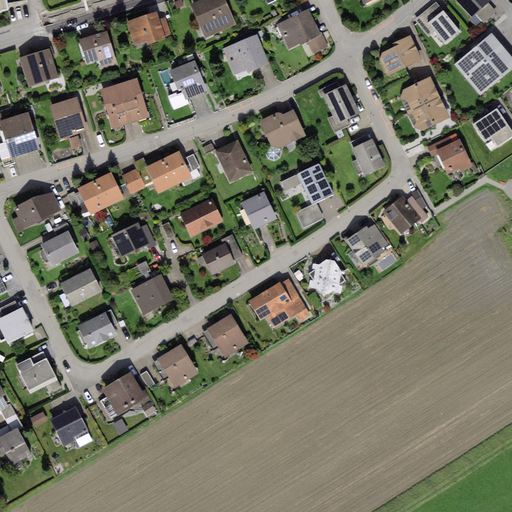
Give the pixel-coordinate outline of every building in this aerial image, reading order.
[(181,0),(178,0),(174,1),(177,9),(184,6),(181,0)] [(225,0),(200,0),(191,4),(205,38),(236,24),(225,0)] [(456,0),(473,17),(475,15),(488,2),(490,0),(456,0)] [(436,1),(413,20),(428,37),(435,31),(446,44),(461,31),(436,1)] [(497,11),(488,2),(475,15),(483,24),(497,11)] [(308,8),(276,25),(289,50),(307,41),(314,54),(328,47),(308,8)] [(157,13),(127,22),(134,44),(147,41),(148,45),(165,39),(164,37),(159,19),(157,13)] [(165,17),(159,19),(164,37),(171,35),(165,17)] [(107,31),(80,40),(87,64),(99,60),(102,67),(117,62),(107,31)] [(257,32),(221,48),(233,76),(247,70),(249,73),(270,63),(257,32)] [(511,58),(491,34),(454,64),(480,95),(511,68),(511,58)] [(394,47),(382,52),(379,60),(387,76),(421,60),(409,36),(393,44),(394,47)] [(49,49),(20,58),(29,86),(58,77),(49,49)] [(195,61),(170,71),(178,89),(181,88),(183,93),(185,99),(207,90),(202,78),(205,77),(201,67),(198,69),(195,61)] [(430,77),(403,90),(400,98),(408,113),(440,98),(430,77)] [(137,78),(118,84),(130,123),(149,117),(137,78)] [(118,84),(100,90),(112,128),(130,123),(118,84)] [(345,85),(323,95),(333,116),(327,119),(334,134),(350,126),(347,119),(359,113),(345,85)] [(185,99),(183,93),(177,95),(176,93),(168,97),(173,110),(188,104),(185,99)] [(77,97),(51,105),(61,140),(88,131),(77,97)] [(440,98),(408,113),(415,128),(423,131),(449,118),(440,98)] [(275,113),(259,121),(270,146),(268,147),(267,148),(266,150),(265,152),(265,153),(265,155),(266,156),(267,158),(268,159),(269,160),(271,161),(273,161),(275,161),(277,161),(278,160),(280,158),(281,157),(282,156),(282,154),(282,153),(282,151),(281,150),(280,149),(305,136),(293,109),(282,115),(280,114),(278,113),(277,113),(275,113)] [(511,132),(497,109),(474,124),(485,141),(492,137),(498,145),(511,135),(511,132)] [(29,116),(0,124),(0,126),(5,144),(10,162),(40,153),(29,116)] [(349,143),(352,149),(370,140),(367,134),(349,143)] [(78,136),(69,139),(72,149),(81,147),(78,136)] [(450,136),(427,147),(431,155),(438,152),(454,144),(450,136)] [(370,140),(352,149),(365,176),(385,166),(372,139),(370,140)] [(238,141),(215,152),(230,182),(252,172),(238,141)] [(454,144),(438,152),(448,173),(459,168),(461,172),(472,166),(460,142),(454,144)] [(212,143),(202,148),(205,155),(215,150),(212,143)] [(10,162),(5,144),(0,146),(0,157),(4,170),(12,167),(10,162)] [(179,151),(163,159),(175,185),(192,177),(179,151)] [(193,154),(186,158),(193,171),(200,168),(193,154)] [(163,159),(146,166),(158,193),(175,185),(163,159)] [(319,163),(297,174),(302,183),(312,204),(316,202),(334,194),(319,163)] [(135,169),(122,176),(131,194),(144,188),(135,169)] [(111,173),(95,180),(108,207),(124,199),(111,173)] [(302,183),(297,174),(281,182),(286,191),(302,183)] [(95,180),(78,188),(91,215),(108,207),(95,180)] [(53,190),(14,208),(18,217),(12,220),(18,232),(63,211),(53,190)] [(418,191),(412,194),(415,200),(422,210),(427,206),(418,191)] [(74,192),(67,196),(73,208),(80,204),(74,192)] [(264,192),(241,203),(254,230),(277,220),(264,192)] [(402,197),(383,212),(401,234),(420,219),(406,202),(402,197)] [(412,197),(406,202),(420,219),(423,222),(429,218),(422,210),(415,200),(412,197)] [(212,198),(180,214),(191,237),(223,222),(212,198)] [(312,204),(295,212),(303,228),(323,218),(316,202),(312,204)] [(53,230),(57,237),(68,231),(71,230),(67,223),(53,230)] [(137,223),(111,236),(121,256),(147,244),(140,228),(137,223)] [(169,223),(162,226),(167,239),(174,236),(169,223)] [(147,225),(140,228),(147,244),(149,248),(156,245),(147,225)] [(366,227),(346,242),(363,267),(384,252),(384,247),(388,244),(374,225),(368,230),(366,227)] [(85,229),(79,231),(83,241),(89,238),(85,229)] [(57,237),(41,245),(52,266),(79,252),(68,231),(57,237)] [(222,240),(225,244),(233,260),(242,256),(232,235),(222,240)] [(96,241),(89,244),(92,252),(99,249),(96,241)] [(225,244),(202,255),(211,275),(234,264),(233,260),(225,244)] [(319,264),(313,264),(312,269),(315,269),(308,274),(313,280),(309,280),(308,289),(318,290),(324,297),(327,294),(328,294),(332,292),(341,294),(343,286),(339,285),(345,281),(341,274),(344,275),(345,271),(344,271),(340,270),(334,261),(326,259),(319,264)] [(146,261),(137,265),(142,275),(151,271),(146,261)] [(90,269),(60,284),(72,306),(102,291),(90,269)] [(299,270),(293,274),(298,281),(304,278),(299,270)] [(161,275),(131,291),(143,315),(173,300),(161,275)] [(279,282),(247,301),(260,322),(267,317),(273,328),(295,315),(298,320),(309,314),(288,280),(281,284),(279,282)] [(0,308),(0,310),(3,317),(19,309),(15,301),(0,308)] [(3,317),(0,318),(0,328),(7,343),(33,331),(22,308),(19,309),(3,317)] [(111,310),(106,312),(113,327),(118,324),(111,310)] [(106,312),(78,326),(89,349),(117,335),(113,327),(106,312)] [(230,314),(207,328),(209,330),(219,347),(226,357),(249,343),(230,314)] [(219,347),(209,330),(202,334),(213,351),(219,347)] [(181,344),(157,359),(158,359),(153,363),(164,381),(169,378),(175,388),(199,374),(181,344)] [(30,359),(16,366),(31,394),(57,380),(46,358),(34,365),(30,359)] [(147,372),(140,375),(148,388),(154,384),(147,372)] [(131,373),(103,390),(107,396),(118,415),(146,397),(131,373)] [(0,385),(0,410),(1,410),(6,419),(15,413),(10,404),(8,405),(2,395),(4,394),(0,385)] [(118,415),(107,396),(100,401),(111,419),(118,415)] [(149,401),(140,407),(147,417),(156,411),(149,401)] [(76,407),(50,420),(63,447),(76,441),(79,447),(93,440),(76,407)] [(43,412),(31,418),(35,427),(47,421),(43,412)] [(122,419),(113,425),(120,436),(129,430),(122,419)] [(18,429),(0,437),(0,452),(7,467),(31,455),(18,429)]
